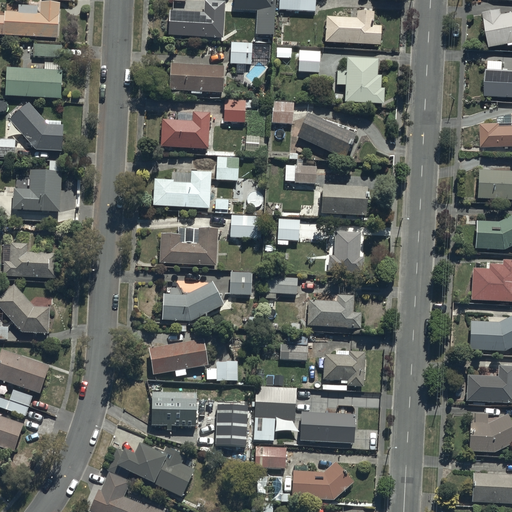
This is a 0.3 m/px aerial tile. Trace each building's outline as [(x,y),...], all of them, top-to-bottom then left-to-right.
[(275,0),(233,0),(233,13),(256,14),(255,39),(273,40),(275,0)] [(316,0),(278,0),(278,14),(316,14),(316,0)] [(205,17),(169,16),(168,39),(224,41),(225,5),(205,4),(205,17)] [(5,19),(0,19),(0,39),(58,42),(60,6),(41,6),(40,18),(38,18),(38,10),(20,9),(19,16),(6,16),(5,19)] [(502,14),(484,17),(490,52),(511,48),(511,16),(503,18),(502,14)] [(357,22),(326,21),(325,48),(381,49),(381,30),(374,30),(374,16),(357,15),(357,22)] [(252,46),(231,45),(230,67),(251,68),(252,46)] [(62,48),(33,47),(33,59),(61,60),(62,48)] [(292,51),(277,51),(276,60),(292,61),(292,51)] [(319,55),(299,54),(299,76),(319,76),(319,55)] [(379,59),(348,57),(347,71),(337,70),(337,85),(346,85),(345,101),(384,104),(385,88),(381,88),(382,75),(378,75),(379,59)] [(225,66),(170,62),(169,89),(223,92),(225,66)] [(489,73),(488,73),(486,99),(511,100),(511,74),(504,74),(503,65),(489,65),(489,73)] [(62,74),(7,72),(6,100),(61,102),(62,74)] [(224,126),(245,126),(246,103),(224,102),(224,126)] [(293,127),(293,106),(274,106),(273,126),(293,127)] [(28,107),(10,124),(35,153),(62,155),(64,129),(48,129),(28,107)] [(209,153),(210,117),(177,117),(176,125),(161,124),(160,152),(209,153)] [(356,139),(308,117),(298,141),(346,164),(354,147),(353,146),(356,139)] [(511,117),(498,120),(498,128),(481,128),(482,151),(511,150),(511,117)] [(267,139),(246,138),(246,143),(241,142),(240,159),(266,160),(267,139)] [(16,142),(0,141),(0,159),(15,161),(16,142)] [(238,163),(217,162),(216,183),(238,184),(238,163)] [(316,187),(316,167),(295,166),(295,169),(285,169),(285,187),(316,187)] [(511,176),(479,174),(478,203),(511,204),(511,176)] [(210,213),(211,176),(191,175),(191,177),(172,176),(171,184),(154,184),(153,211),(210,213)] [(60,217),(62,177),(31,176),(30,194),(13,193),(13,215),(60,217)] [(368,188),(323,188),(322,218),(367,220),(368,188)] [(228,203),(216,203),(216,213),(228,214),(228,203)] [(511,220),(505,223),(502,218),(486,217),(486,225),(477,225),(475,253),(505,255),(511,251),(511,220)] [(258,220),(231,218),(230,241),(257,242),(258,220)] [(299,245),(300,223),(278,223),(277,248),(288,249),(288,244),(299,245)] [(217,271),(219,233),(198,232),(198,234),(179,233),(178,239),(161,238),(160,268),(217,271)] [(360,261),(361,237),(335,236),(334,260),(329,260),(328,277),(363,278),(364,261),(360,261)] [(56,283),(57,257),(28,256),(29,249),(11,248),(11,250),(4,249),(3,266),(5,266),(4,279),(56,283)] [(511,306),(511,264),(503,264),(503,269),(488,268),(488,274),(473,273),(471,305),(511,306)] [(255,275),(230,274),(230,298),(251,299),(251,287),(254,287),(255,275)] [(297,279),(263,279),(263,301),(275,301),(275,297),(297,297),(297,279)] [(185,299),(163,298),(163,324),(192,325),(224,309),(212,285),(202,290),(201,288),(193,291),(194,294),(185,299)] [(13,289),(0,301),(0,311),(22,336),(49,338),(50,312),(34,311),(13,289)] [(337,305),(308,304),(308,330),(361,332),(361,316),(354,316),(354,300),(337,299),(337,305)] [(259,317),(243,317),(243,332),(259,332),(259,317)] [(511,352),(511,319),(499,327),(471,325),(469,354),(475,355),(475,358),(483,357),(483,355),(505,356),(511,352)] [(287,340),(287,348),(281,348),(281,364),(308,364),(308,341),(287,340)] [(208,369),(204,343),(149,353),(154,379),(175,375),(176,380),(186,379),(185,373),(208,369)] [(50,370),(1,353),(0,355),(0,384),(40,398),(50,370)] [(364,391),(365,356),(364,356),(364,354),(352,354),(352,355),(351,355),(351,354),(336,353),(336,359),(324,358),(323,384),(341,385),(341,388),(348,388),(348,390),(364,391)] [(237,364),(216,364),(216,372),(207,372),(207,383),(217,383),(217,385),(237,385),(237,364)] [(511,407),(511,370),(498,370),(497,381),(467,380),(466,406),(511,407)] [(274,446),(275,424),(295,425),(297,392),(257,390),(254,445),(274,446)] [(32,399),(12,393),(9,405),(0,402),(0,412),(26,420),(32,399)] [(197,397),(152,395),(152,429),(167,430),(167,433),(171,433),(171,430),(196,430),(197,397)] [(248,406),(217,404),(215,444),(246,446),(248,406)] [(356,419),(304,416),(302,444),(354,448),(356,419)] [(488,418),(471,418),(469,455),(496,456),(511,448),(511,427),(508,418),(488,428),(488,418)] [(23,428),(0,420),(0,450),(13,456),(23,428)] [(378,440),(370,440),(370,453),(378,453),(378,440)] [(286,451),(263,450),(262,471),(285,472),(286,451)] [(116,452),(107,473),(126,482),(128,478),(155,490),(155,489),(183,501),(195,473),(182,468),(185,460),(165,452),(161,460),(139,451),(135,460),(116,452)] [(354,487),(336,467),(323,477),(294,475),(292,502),(335,504),(354,487)] [(98,494),(90,511),(158,511),(146,507),(145,509),(124,500),(130,485),(109,476),(101,495),(98,494)] [(511,479),(473,478),(472,506),(511,507),(511,479)] [(283,481),(265,480),(265,503),(290,503),(290,497),(282,497),(283,481)]
